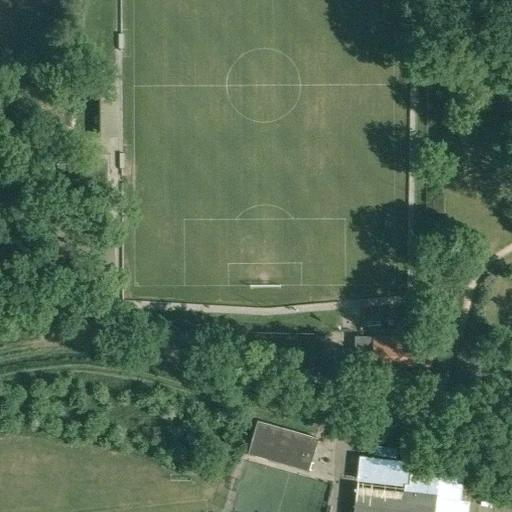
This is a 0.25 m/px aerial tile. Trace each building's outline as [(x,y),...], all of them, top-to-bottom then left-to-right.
[(104,200),(104,161),(68,161),(68,200),(104,200)] [(104,274),(104,234),(77,234),(78,275),(104,274)] [(370,337),(354,336),(353,353),(370,354),(370,337)] [(429,338),(414,338),(372,337),(372,366),(428,367),(429,338)] [(308,473),(318,439),(257,422),(247,456),(308,473)] [(464,511),(466,502),(458,502),(462,469),(359,458),(356,487),(355,487),(352,511),(464,511)]
